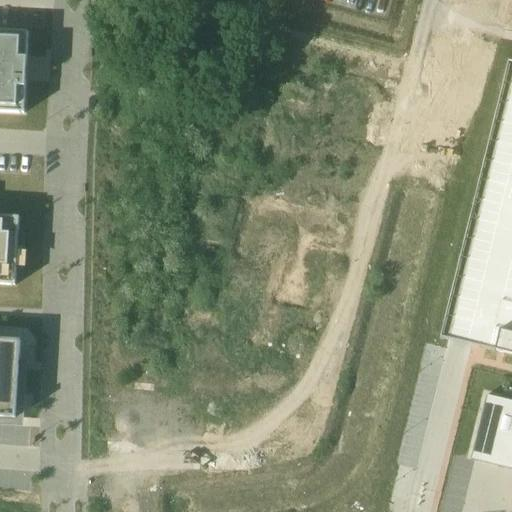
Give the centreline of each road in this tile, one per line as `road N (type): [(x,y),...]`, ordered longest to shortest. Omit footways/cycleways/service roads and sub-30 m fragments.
road 1 (residential): [(61,464),(70,148)]
road 2 (residential): [(70,148),(75,0)]
